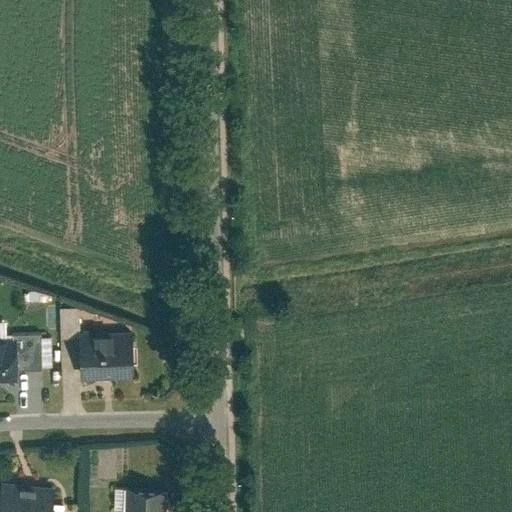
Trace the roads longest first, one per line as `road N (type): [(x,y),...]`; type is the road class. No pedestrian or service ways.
road 1 (unclassified): [(207,0),(213,272)]
road 2 (residential): [(224,418),(0,415)]
road 3 (residential): [(213,272),(224,418)]
